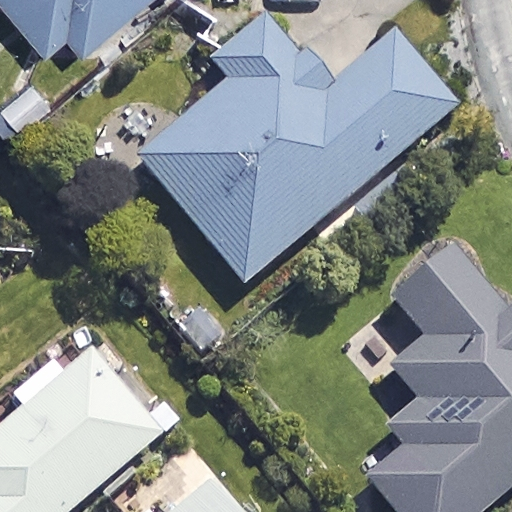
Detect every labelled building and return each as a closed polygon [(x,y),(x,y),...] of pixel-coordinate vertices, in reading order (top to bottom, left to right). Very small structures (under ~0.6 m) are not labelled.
[(0,0),(58,71),(143,0),(0,0)] [(328,105),(264,30),(211,74),(228,93),(137,169),(243,297),(455,121),(395,49),(328,105)] [(511,327),(458,263),(393,318),(425,355),(391,383),(419,416),(389,441),(405,461),(366,493),(381,511),(495,511),(494,511),(511,495),(511,327)] [(84,511),(166,445),(97,361),(0,441),(0,511),(84,511)] [(222,511),(209,497),(190,511),(222,511)]
